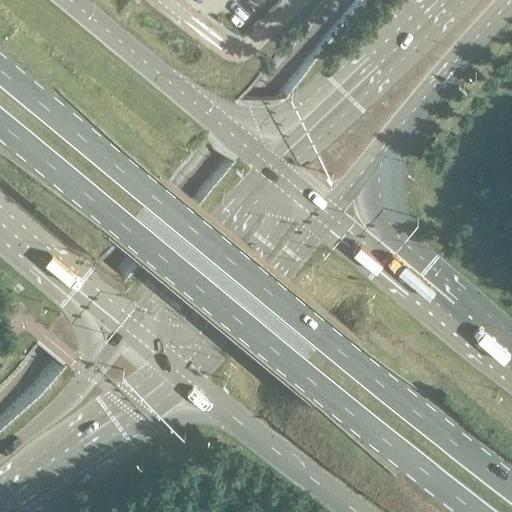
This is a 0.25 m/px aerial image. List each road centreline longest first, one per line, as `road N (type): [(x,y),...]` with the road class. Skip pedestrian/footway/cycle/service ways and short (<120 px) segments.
road 1 (primary): [(511,493),(0,71)]
road 2 (primary): [(0,128),(471,511)]
road 3 (tertiary): [(275,175),(64,0)]
road 4 (secondary): [(437,0),(275,175)]
road 5 (primary): [(179,376),(367,511)]
road 6 (secondary): [(0,510),(179,376)]
road 7 (secondary): [(179,376),(327,215)]
road 8 (secondary): [(275,175),(126,334)]
road 9 (secondary): [(378,153),(508,0)]
road 10 (secondary): [(126,334),(65,405),(0,454)]
road 11 (tertiary): [(0,222),(126,334)]
road 12 (primary): [(511,370),(386,263)]
